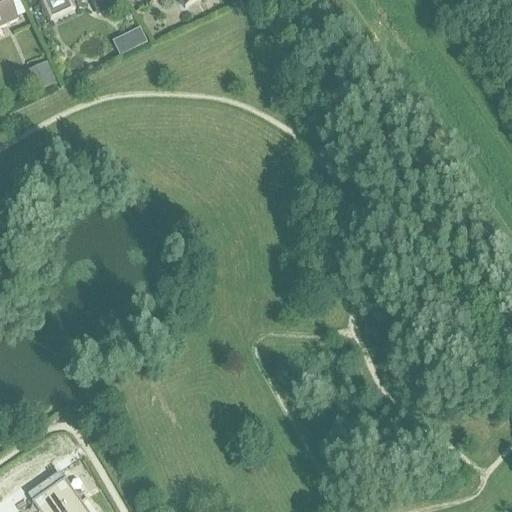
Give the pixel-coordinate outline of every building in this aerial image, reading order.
[(0,0),(0,29),(17,22),(6,0),(0,0)] [(41,0),(51,20),(70,11),(65,0),(41,0)] [(110,0),(94,0),(102,16),(115,9),(110,0)] [(178,0),(184,9),(197,0),(178,0)] [(42,15),(34,19),(38,30),(46,26),(42,15)] [(116,36),(122,52),(148,42),(141,26),(116,36)] [(46,65),(23,75),(33,97),(56,86),(46,65)] [(58,475),(48,482),(53,489),(63,482),(58,475)] [(32,504),(31,504),(36,511),(68,511),(80,504),(64,482),(63,482),(53,489),(43,496),(32,504)] [(48,482),(38,489),(43,496),(53,489),(48,482)] [(38,489),(27,497),(32,504),(43,496),(38,489)]
